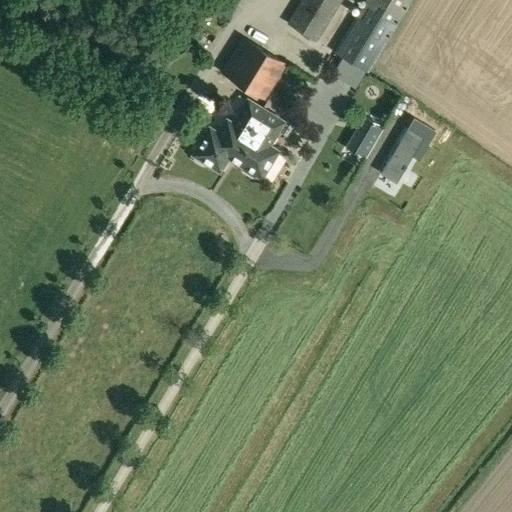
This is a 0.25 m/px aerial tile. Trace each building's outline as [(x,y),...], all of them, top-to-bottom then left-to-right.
[(300,0),(287,22),(316,40),(326,23),(339,0),(300,0)] [(365,0),(335,51),(367,71),(410,0),(365,0)] [(243,36),(222,71),(264,97),(285,63),(244,38),(244,37),(243,36)] [(230,158),(261,107),(247,98),(232,122),(226,118),(218,132),(209,126),(192,153),(195,155),(194,158),(204,164),(205,162),(219,170),(228,156),(230,158)] [(283,120),(261,107),(230,158),(243,166),(240,168),(253,176),(255,173),(261,177),(277,149),(269,144),(283,120)] [(367,115),(348,146),(365,156),(383,125),(367,115)] [(408,126),(384,165),(399,174),(423,135),(408,126)]
